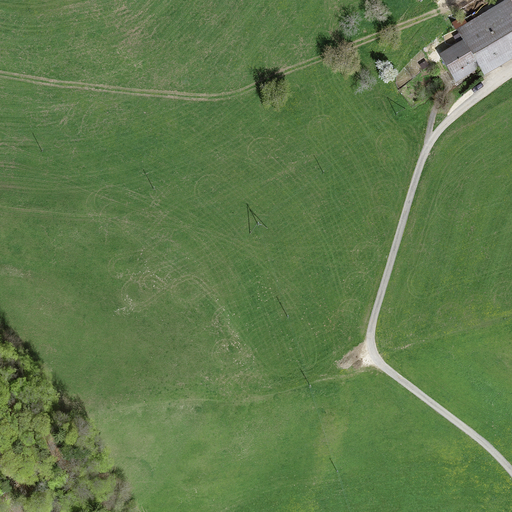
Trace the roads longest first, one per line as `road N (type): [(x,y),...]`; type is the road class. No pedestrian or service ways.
road 1 (track): [(511,471),(384,367),(370,342),(429,140),(511,71)]
road 2 (track): [(459,0),(236,94),(106,89),(0,72)]
